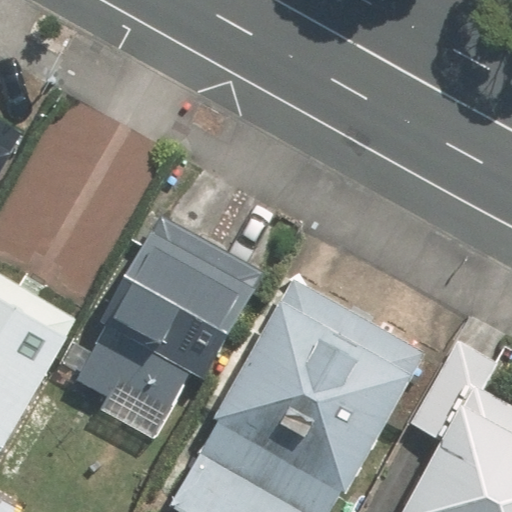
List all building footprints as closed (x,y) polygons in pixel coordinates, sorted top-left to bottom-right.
[(0,160),(7,148),(17,130),(0,120),(0,160)] [(203,375),(263,274),(164,216),(105,317),(110,320),(78,374),(108,392),(119,373),(170,403),(191,368),(203,375)] [(0,266),(0,436),(74,310),(0,266)] [(429,351),(296,273),(221,400),(232,406),(176,503),(190,511),(330,511),(346,487),(348,488),(429,351)] [(511,511),(511,398),(485,383),(501,354),(464,332),(419,413),(449,430),(401,511),(511,511)]
